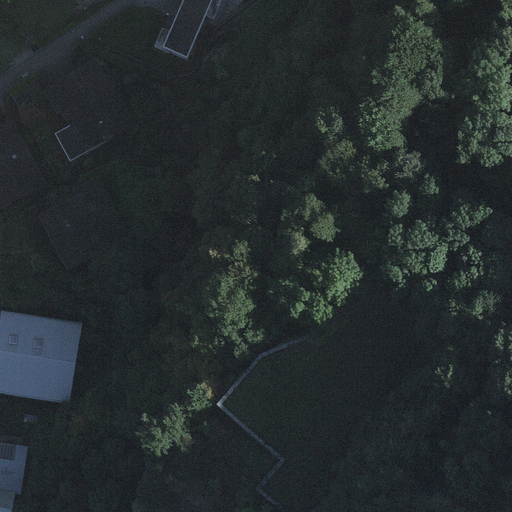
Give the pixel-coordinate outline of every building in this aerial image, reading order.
[(170,50),(188,58),(205,16),(212,19),(219,3),(213,0),(182,0),(170,31),(161,27),(152,47),(169,54),(170,50)] [(136,122),(96,61),(44,96),(58,116),(62,113),(71,126),(55,137),(73,163),(136,122)] [(14,115),(0,123),(0,201),(4,210),(52,183),(14,115)] [(81,198),(40,221),(74,280),(115,256),(81,198)] [(106,328),(0,311),(0,391),(94,406),(106,328)] [(24,448),(0,444),(0,511),(8,511),(12,492),(18,493),(24,448)]
